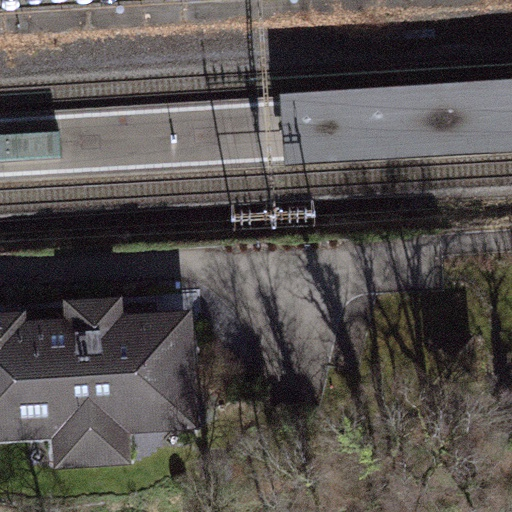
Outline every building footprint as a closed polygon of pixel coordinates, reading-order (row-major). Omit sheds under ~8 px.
[(511,82),(284,97),(289,164),(509,152),(511,151),(511,82)] [(62,159),(61,134),(1,138),(3,162),(62,159)] [(511,301),(499,303),(506,401),(511,400),(511,301)] [(173,306),(0,317),(0,442),(49,439),(51,466),(117,462),(114,423),(180,418),(173,306)] [(451,329),(406,333),(410,380),(455,376),(451,329)]
